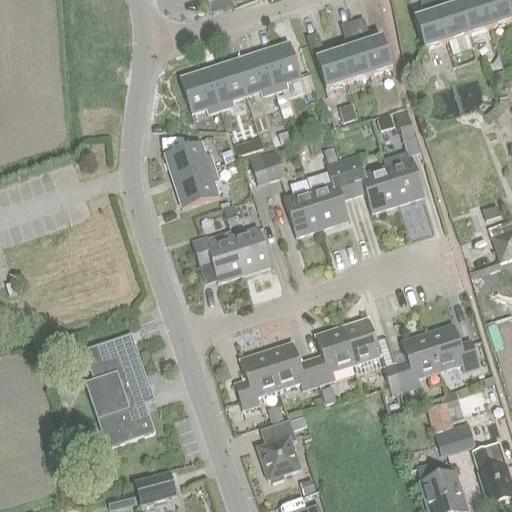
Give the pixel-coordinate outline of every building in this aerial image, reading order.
[(230,0),(206,0),(212,18),(234,10),(230,0)] [(445,46),(430,0),(417,0),(422,14),(426,12),(428,18),(413,23),(423,53),(445,46)] [(430,0),(445,46),(467,39),(457,9),(443,13),(441,8),(445,6),(446,6),(443,0),(430,0)] [(489,32),(478,0),(470,0),(472,4),(457,9),(467,39),(489,32)] [(511,25),(503,0),(478,0),(489,32),(511,25)] [(511,0),(503,0),(511,25),(511,24),(511,0)] [(352,26),(369,79),(391,72),(381,42),(366,47),(365,41),(368,40),(363,23),(352,26)] [(337,56),(347,87),(369,79),(352,26),(340,30),(346,47),(349,46),(351,52),(337,56)] [(347,87),(337,56),(323,61),(321,55),(323,55),(317,38),(306,41),(313,65),(315,65),(325,94),(347,87)] [(288,94),(286,88),(300,83),(288,47),(261,56),(275,98),(288,94)] [(275,98),(261,56),(234,65),(245,101),(260,96),(262,102),(275,98)] [(245,101),(234,65),(206,74),(220,116),(233,111),(231,105),(245,101)] [(220,116),(206,74),(179,83),(190,119),(205,114),(207,120),(220,116)] [(288,106),(278,109),(282,121),(292,118),(288,106)] [(486,118),(499,132),(511,120),(511,119),(499,106),(486,118)] [(352,108),(338,113),(343,127),(356,122),(352,108)] [(414,142),(405,115),(395,118),(393,119),(402,146),(404,145),(414,142)] [(333,127),(330,117),(324,119),(327,129),(333,127)] [(276,138),(280,147),(290,144),(287,134),(276,138)] [(237,161),(263,153),(259,141),(233,149),(237,161)] [(172,186),(214,172),(210,159),(204,161),(199,146),(164,158),(172,186)] [(332,152),(322,155),(326,166),(336,163),(332,152)] [(230,154),(220,158),(224,167),(234,164),(230,154)] [(276,155),(260,160),(268,186),(284,181),(276,155)] [(387,170),(385,171),(397,209),(423,201),(411,163),(408,164),(406,157),(385,163),(387,170)] [(260,160),(250,163),(258,189),(268,186),(260,160)] [(363,178),(361,171),(358,162),(341,167),(352,201),(364,197),(370,218),(397,209),(385,171),(363,178)] [(309,181),(313,194),(309,195),(321,233),(348,225),(341,205),(352,201),(341,167),(326,172),(327,176),(309,181)] [(214,172),(172,186),(181,213),(217,202),(213,188),(219,186),(214,172)] [(295,242),(321,233),(309,195),(283,203),(295,242)] [(233,209),(222,213),(226,224),(237,220),(233,209)] [(486,230),(503,224),(497,210),(481,216),(486,230)] [(511,222),(487,231),(491,243),(511,236),(511,222)] [(231,241),(243,279),(269,271),(257,232),(231,241)] [(500,270),(511,266),(511,236),(491,243),(500,270)] [(243,279),(231,241),(209,248),(207,241),(191,246),(199,271),(210,267),(217,287),(243,279)] [(498,265),(473,275),(480,294),(505,284),(498,265)] [(341,332),(353,370),(357,381),(383,373),(379,361),(367,323),(341,332)] [(426,338),(438,376),(460,369),(463,376),(479,371),(470,345),(459,349),(453,330),(426,338)] [(353,370),(341,332),(314,340),(321,361),(310,364),(318,389),(333,384),(331,377),(353,370)] [(438,376),(426,338),(400,347),(406,366),(397,369),(405,394),(419,390),(417,383),(438,376)] [(107,455),(155,439),(143,403),(152,399),(131,340),(83,357),(94,387),(85,390),(107,455)] [(318,389),(310,364),(298,368),(291,348),(265,356),(278,394),(299,387),(302,394),(318,389)] [(278,394),(265,356),(239,365),(245,385),(234,389),(242,414),(258,408),(256,401),(278,394)] [(392,357),(379,361),(383,373),(396,368),(395,367),(394,362),(392,357)] [(391,399),(405,394),(397,369),(383,373),(391,399)] [(330,391),(320,394),(324,409),(335,406),(330,391)] [(455,398),(440,403),(441,408),(444,407),(446,413),(458,409),(455,398)] [(321,401),(312,404),(315,413),(324,411),(321,401)] [(441,408),(426,413),(441,462),(460,456),(452,432),(446,413),(444,407),(441,408)] [(268,413),(271,424),(283,420),(279,409),(268,413)] [(302,420),(288,425),(292,435),(306,430),(302,420)] [(288,425),(258,435),(264,450),(288,442),(290,447),(295,445),(292,435),(288,425)] [(467,427),(452,432),(460,456),(475,452),(467,427)] [(264,450),(255,453),(267,485),(270,484),(271,488),(283,484),(282,480),(299,474),(290,447),(288,442),(264,450)] [(498,448),(472,456),(479,479),(478,479),(487,510),(511,502),(511,493),(505,471),(498,448)] [(416,473),(420,486),(419,486),(427,511),(463,511),(452,476),(436,481),(433,468),(416,473)] [(169,476),(133,486),(140,511),(177,501),(173,489),(170,478),(169,476)] [(389,496),(367,502),(369,511),(401,511),(409,510),(402,486),(387,491),(389,496)] [(133,495),(119,499),(122,511),(136,508),(133,495)] [(343,504),(328,508),(329,511),(369,511),(367,502),(345,509),(343,504)]
